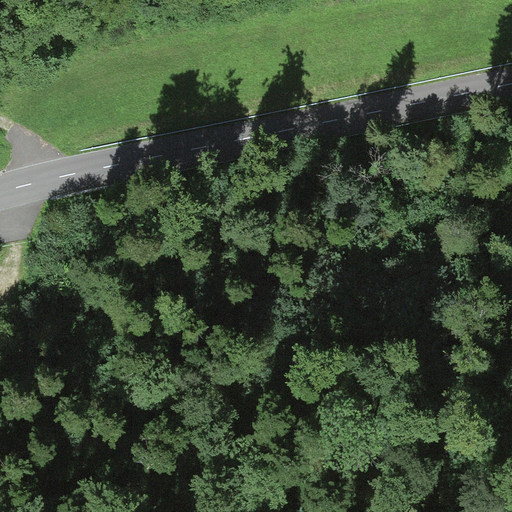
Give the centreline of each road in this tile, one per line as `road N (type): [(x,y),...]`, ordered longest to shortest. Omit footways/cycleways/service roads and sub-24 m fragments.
road 1 (tertiary): [(0,194),(511,84)]
road 2 (track): [(194,154),(448,0)]
